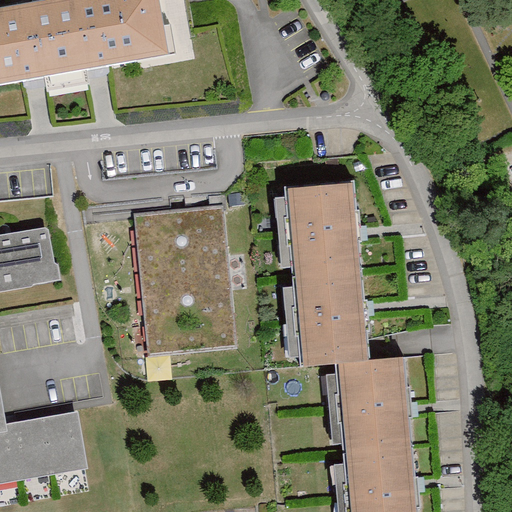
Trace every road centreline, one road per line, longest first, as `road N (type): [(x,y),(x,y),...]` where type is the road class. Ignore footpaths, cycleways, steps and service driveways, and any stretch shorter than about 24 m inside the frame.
road 1 (residential): [(384,111),(437,209),(451,258),(479,415),(481,511)]
road 2 (residential): [(384,111),(0,147)]
road 3 (residential): [(319,0),(384,111)]
